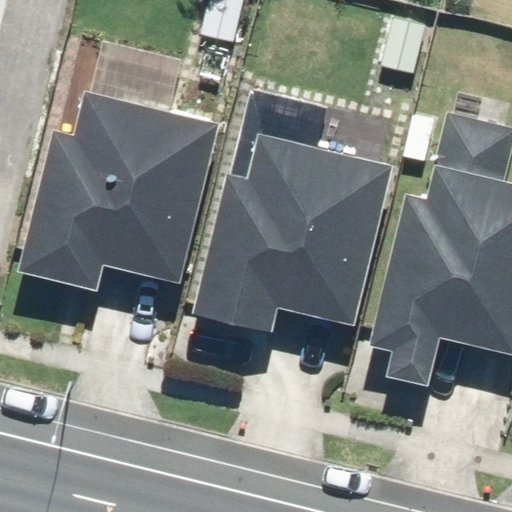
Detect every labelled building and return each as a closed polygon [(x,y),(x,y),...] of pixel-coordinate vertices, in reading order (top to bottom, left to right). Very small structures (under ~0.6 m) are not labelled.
[(247,0),(213,0),(206,30),(239,37),(247,0)] [(438,21),(414,15),(406,46),(429,52),(438,21)] [(226,112),(90,80),(80,122),(60,118),(26,261),(106,281),(112,256),(187,273),(226,112)] [(431,184),(414,180),(377,333),(399,338),(393,364),(437,375),(448,328),(511,342),(511,120),(450,105),(431,184)] [(400,153),(265,122),(255,164),(235,159),(201,302),(282,321),(287,297),(362,315),(400,153)]
